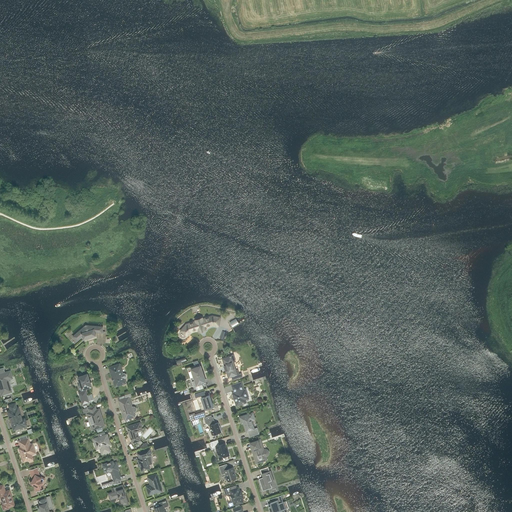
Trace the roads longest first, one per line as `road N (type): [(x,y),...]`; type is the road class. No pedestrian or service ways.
road 1 (unclassified): [(260,511),(209,354)]
road 2 (unclassified): [(145,511),(97,363)]
